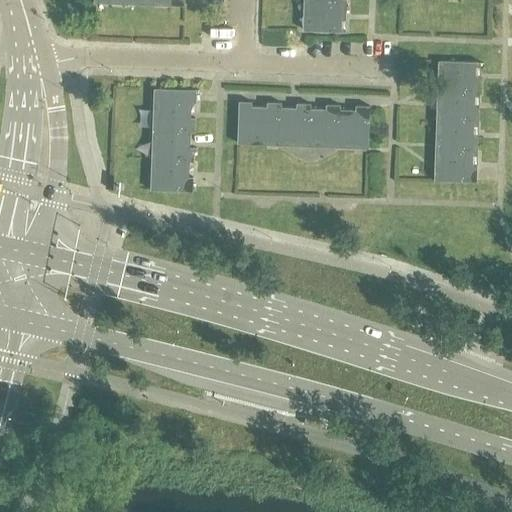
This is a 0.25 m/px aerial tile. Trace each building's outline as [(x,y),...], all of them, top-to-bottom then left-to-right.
[(305,1),(304,32),(341,33),(342,16),(346,16),(347,2),(342,2),(305,1)] [(438,93),(475,94),(480,94),(480,80),(476,80),(476,65),(481,65),(481,64),(439,63),(438,93)] [(155,90),(153,132),(190,133),(195,133),(196,119),(191,119),(191,104),(196,104),(196,103),(197,92),(197,91),(175,91),(163,90),(155,90)] [(437,122),(474,124),(479,124),(479,110),(475,110),(475,94),(438,93),(437,122)] [(250,125),(239,125),(238,145),(280,146),(281,109),(282,104),(268,104),(267,109),(252,108),(252,103),(251,103),(250,125)] [(297,110),(281,109),(280,146),(310,147),(311,110),(311,106),(297,105),(297,110)] [(339,149),(341,111),(341,107),(327,106),(327,111),(311,110),(310,147),(339,149)] [(356,112),(341,111),(339,149),(369,150),(370,108),(356,107),(356,112)] [(436,152),(473,153),(478,154),(478,140),(474,139),(474,124),(437,122),(436,152)] [(153,132),(152,162),(189,163),(194,163),(195,149),(190,149),(190,133),(153,132)] [(436,152),(435,182),(477,183),(477,169),(472,169),(473,153),(436,152)] [(152,162),(151,191),(193,193),(194,179),(189,179),(189,163),(152,162)]
